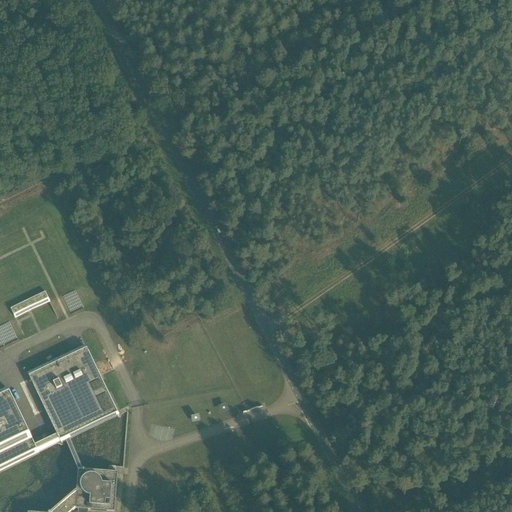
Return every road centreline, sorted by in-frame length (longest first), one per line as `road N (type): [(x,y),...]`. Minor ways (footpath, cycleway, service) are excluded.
road 1 (unclassified): [(360,511),(98,0)]
road 2 (track): [(0,202),(163,125)]
